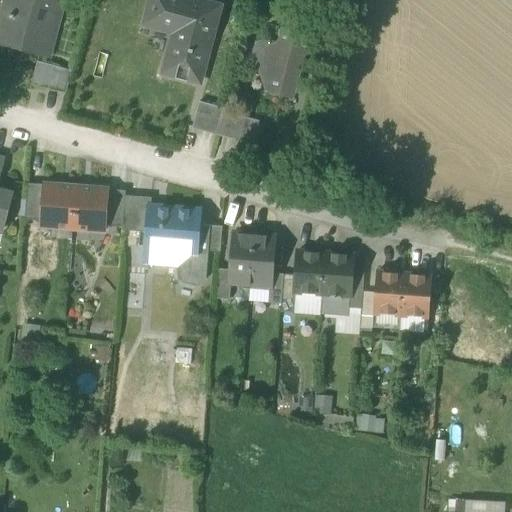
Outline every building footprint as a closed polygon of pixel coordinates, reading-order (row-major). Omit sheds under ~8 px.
[(9,0),(0,34),(0,40),(47,53),(61,0),(9,0)] [(166,73),(200,82),(220,7),(193,0),(150,0),(146,20),(178,28),(166,73)] [(271,90),(291,95),(295,77),(299,78),(302,66),(299,66),(302,54),(305,54),(311,56),(315,40),(305,37),(307,30),(285,24),(282,38),(259,46),(257,54),(267,81),(273,82),(271,90)] [(31,85),(66,94),(72,71),(37,62),(31,85)] [(191,128),(217,135),(223,111),(224,108),(198,101),(191,128)] [(260,121),(223,111),(217,135),(254,145),(260,121)] [(25,220),(40,221),(43,186),(28,184),(25,220)] [(55,228),(73,230),(76,189),(61,188),(61,185),(43,184),(43,186),(40,221),(40,222),(56,223),(55,228)] [(0,188),(0,227),(4,229),(14,192),(0,188)] [(91,191),(76,189),(73,230),(90,231),(91,226),(106,227),(106,226),(109,190),(109,189),(91,188),(91,191)] [(106,226),(122,227),(125,196),(125,191),(109,190),(106,226)] [(151,198),(125,196),(122,227),(122,230),(147,233),(149,207),(151,207),(151,198)] [(177,250),(192,252),(196,252),(198,225),(199,211),(151,207),(149,207),(147,233),(146,248),(164,249),(170,257),(177,250)] [(210,226),(198,225),(196,252),(192,252),(191,256),(179,267),(182,283),(198,287),(206,280),(208,251),(210,226)] [(208,251),(220,252),(222,226),(210,226),(208,251)] [(231,284),(251,286),(255,235),(234,234),(231,270),(230,284),(231,284)] [(275,237),(255,235),(251,286),(268,287),(270,287),(271,287),(272,273),(275,237)] [(164,249),(146,248),(144,265),(179,267),(191,256),(192,252),(177,250),(170,257),(164,249)] [(295,293),(323,295),(326,254),(316,253),(312,256),(308,252),(298,251),(296,275),(295,292),(295,293)] [(336,254),(326,254),(323,295),(350,297),(351,297),(352,272),(354,256),(343,255),(339,259),(336,254)] [(217,299),(230,300),(231,284),(230,284),(231,270),(219,269),(217,299)] [(349,308),(362,309),(363,292),(364,273),(352,272),(351,297),(350,297),(349,308)] [(373,313),(401,315),(404,274),(394,274),(390,277),(386,273),(376,272),(373,313)] [(282,304),(284,274),(272,273),(271,287),(270,287),(269,303),(282,304)] [(296,275),(284,274),(282,304),(281,311),(294,312),(295,293),(295,292),(296,275)] [(413,275),(404,274),(401,315),(429,317),(431,277),(422,276),(417,279),(413,275)] [(267,299),(268,287),(251,286),(250,298),(267,299)] [(360,328),(372,329),(372,328),(375,293),(363,292),(362,309),(360,328)] [(295,293),(294,312),(294,314),(321,316),(321,315),(323,295),(295,293)] [(350,297),(323,295),(321,315),(337,316),(349,316),(349,308),(350,297)] [(349,316),(337,316),(335,333),(359,335),(360,328),(362,309),(349,308),(349,316)] [(372,328),(400,330),(401,315),(373,313),(372,328)] [(429,317),(401,315),(400,330),(400,332),(427,334),(429,317)] [(41,326),(23,323),(21,339),(39,341),(41,326)] [(87,331),(65,328),(64,337),(86,340),(87,331)] [(192,349),(176,348),(176,364),(191,365),(192,349)] [(331,415),(333,397),(315,396),(314,398),(313,414),(316,414),(331,415)] [(313,416),(313,414),(314,398),(293,397),(292,415),(313,416)] [(330,425),(331,415),(316,414),(315,427),(329,430),(330,425)] [(353,418),(331,415),(330,425),(352,428),(353,418)] [(385,419),(356,416),(355,431),(383,434),(385,419)] [(447,511),(464,511),(465,500),(449,499),(447,511)] [(464,511),(503,511),(504,503),(465,500),(464,511)]
